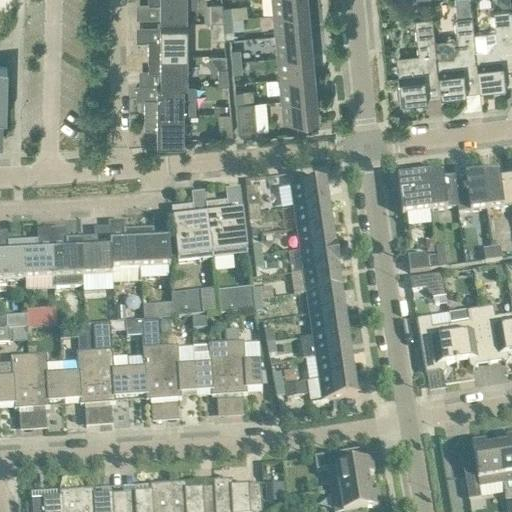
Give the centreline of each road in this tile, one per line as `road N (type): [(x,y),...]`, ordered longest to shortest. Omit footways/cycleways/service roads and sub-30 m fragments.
road 1 (residential): [(0,461),(294,439),(407,420)]
road 2 (residential): [(407,420),(368,146)]
road 3 (residential): [(154,168),(368,146)]
road 4 (residential): [(0,207),(140,201),(154,193),(154,168)]
road 5 (residential): [(57,0),(57,175)]
road 6 (residential): [(118,0),(121,169)]
road 7 (residential): [(368,146),(353,0)]
road 8 (residential): [(368,146),(511,128)]
